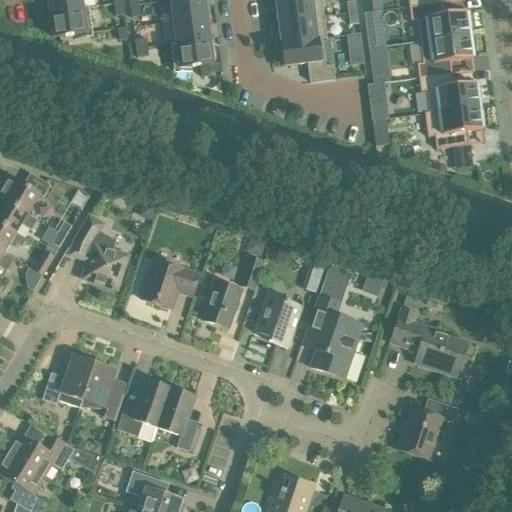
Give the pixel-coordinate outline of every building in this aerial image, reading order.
[(81,0),(46,0),(49,13),(83,8),(81,0)] [(173,24),(207,20),(204,0),(196,0),(170,3),(172,19),(173,24)] [(320,0),(299,0),(276,3),(279,25),(323,19),(320,0)] [(379,0),(375,0),(362,2),(363,14),(380,11),(381,11),(379,0)] [(407,0),(409,9),(442,4),(441,0),(407,0)] [(346,3),(348,15),(357,14),(355,2),(346,3)] [(124,15),(123,4),(114,5),(115,17),(124,15)] [(442,4),(409,9),(411,23),(417,22),(420,44),(469,37),(468,28),(472,28),(470,13),(444,17),(442,4)] [(139,6),(130,7),(131,19),(140,17),(139,6)] [(89,8),(83,8),(49,13),(52,39),(92,33),(89,8)] [(357,14),(348,15),(349,26),(358,25),(357,14)] [(279,25),(282,46),(322,41),(326,40),(323,19),(279,25)] [(175,43),(210,39),(207,20),(173,24),(175,43)] [(128,40),(126,29),(117,30),(118,41),(128,40)] [(383,33),(366,36),(368,50),(385,48),(383,33)] [(346,37),(347,46),(361,44),(360,35),(346,37)] [(469,37),(420,44),(423,66),(417,66),(419,81),(452,77),(450,64),(472,61),(471,57),(474,57),(472,45),(470,45),(469,37)] [(210,39),(175,43),(169,44),(172,69),(200,65),(201,77),(210,76),(209,64),(213,64),(210,39)] [(134,41),(136,50),(147,49),(146,40),(134,41)] [(322,41),(282,46),(284,68),(307,65),(309,83),(334,80),(333,67),(325,68),(322,41)] [(148,57),(147,49),(136,50),(137,59),(148,57)] [(388,70),(371,72),(372,81),(373,86),(383,84),(390,83),(388,70)] [(453,88),(452,77),(419,81),(421,94),(426,93),(429,114),(478,107),(477,99),(481,99),(479,84),(453,88)] [(385,97),(383,84),(373,86),(367,86),(368,98),(385,97)] [(429,114),(424,115),(427,139),(434,138),(436,151),(452,149),(455,174),(473,172),(469,147),(467,134),(481,132),(478,107),(429,114)] [(388,145),(385,120),(371,122),(372,132),(375,147),(388,145)] [(30,175),(23,186),(8,177),(0,190),(0,199),(27,215),(38,196),(43,199),(50,187),(30,175)] [(0,199),(0,225),(15,235),(21,225),(32,231),(38,222),(27,215),(0,199)] [(81,281),(116,292),(128,257),(112,252),(116,242),(99,232),(103,226),(88,217),(74,241),(69,257),(87,263),(81,281)] [(57,234),(65,239),(71,228),(63,223),(57,234)] [(0,252),(3,255),(15,235),(0,225),(0,252)] [(50,244),(50,245),(58,250),(65,239),(57,234),(50,244)] [(264,244),(251,239),(247,252),(260,257),(264,244)] [(277,253),(278,253),(280,245),(279,244),(272,243),(271,243),(269,250),(269,251),(277,253)] [(0,290),(5,282),(0,279),(0,266),(7,271),(14,261),(3,255),(0,252),(0,290)] [(53,258),(45,253),(33,273),(41,278),(53,258)] [(253,292),(263,264),(248,259),(238,286),(253,292)] [(177,294),(191,298),(198,276),(154,261),(140,301),(171,311),(177,294)] [(318,344),(310,369),(345,380),(363,326),(337,317),(351,277),(330,270),(320,297),(319,297),(305,339),(318,344)] [(124,285),(130,287),(134,272),(129,271),(124,285)] [(309,279),(305,290),(318,294),(322,283),(309,279)] [(201,321),(228,330),(241,292),(214,283),(201,321)] [(405,295),(401,306),(417,311),(423,295),(407,290),(405,295)] [(288,350),(302,308),(289,303),(290,300),(268,293),(255,333),(270,338),(268,343),(288,350)] [(401,311),(389,344),(418,353),(414,365),(456,379),(466,345),(436,335),(437,332),(412,324),(415,315),(401,311)] [(67,371),(64,380),(50,375),(41,401),(55,406),(57,402),(79,410),(83,398),(82,398),(94,365),(78,360),(79,357),(68,354),(63,369),(67,371)] [(83,398),(79,408),(103,409),(100,417),(114,422),(123,396),(109,391),(116,373),(94,365),(82,398),(83,398)] [(117,432),(138,439),(152,444),(157,431),(170,392),(147,384),(138,410),(126,406),(117,432)] [(189,453),(193,454),(201,432),(196,430),(185,426),(194,400),(170,392),(157,431),(180,438),(177,449),(189,453)] [(401,435),(396,449),(396,451),(427,462),(441,421),(452,425),(457,410),(427,400),(422,414),(412,410),(403,436),(401,435)] [(479,418),(476,427),(484,429),(487,421),(479,418)] [(19,437),(8,456),(44,478),(51,466),(61,472),(68,460),(96,476),(100,459),(75,449),(74,451),(48,436),(40,449),(19,437)] [(93,448),(91,453),(101,456),(104,446),(99,445),(93,448)] [(44,478),(8,456),(0,469),(0,478),(17,488),(9,501),(16,505),(27,511),(30,511),(38,500),(32,497),(44,478)] [(138,511),(141,511),(178,511),(181,502),(156,493),(159,482),(132,473),(124,493),(142,499),(138,511)] [(271,504),(268,511),(305,511),(312,492),(314,488),(285,478),(281,490),(273,487),(267,503),(271,504)] [(324,505),(321,511),(384,511),(343,498),(339,510),(324,505)]
